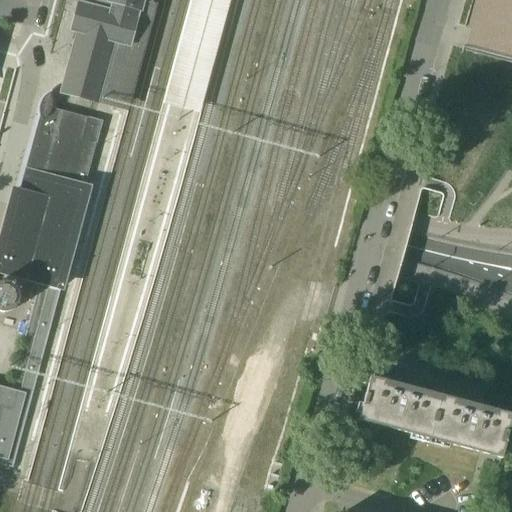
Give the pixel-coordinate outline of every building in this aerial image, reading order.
[(79,33),(77,41),(63,92),(93,100),(94,98),(96,99),(112,40),(129,44),(140,0),(85,0),(84,5),(80,4),(73,31),(79,33)] [(511,0),(464,0),(458,25),(471,29),(465,51),(490,58),(511,63),(511,0)] [(40,113),(41,115),(20,189),(15,188),(0,243),(0,273),(39,285),(11,389),(0,386),(0,465),(10,468),(89,186),(85,185),(102,122),(52,108),(53,105),(52,101),(51,97),(50,94),(47,95),(45,97),(43,100),(42,102),(41,105),(40,108),(40,111),(40,113)] [(0,313),(2,314),(6,314),(9,313),(12,311),(15,308),(18,304),(19,300),(18,295),(17,291),(15,288),(11,285),(7,283),(4,282),(0,282),(0,313)] [(511,415),(476,406),(441,397),(405,387),(370,378),(366,394),(359,420),(394,430),(430,439),(465,449),(501,458),(511,415)]
